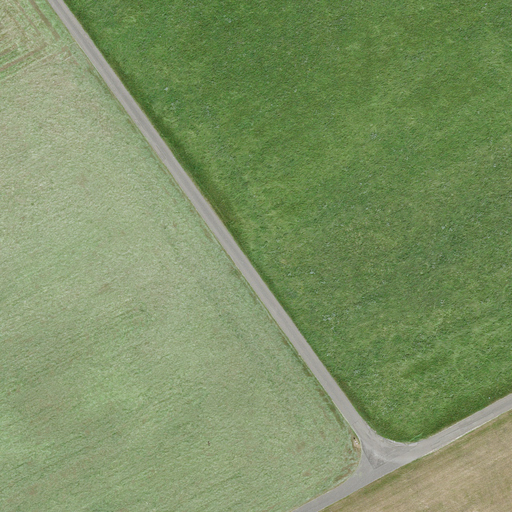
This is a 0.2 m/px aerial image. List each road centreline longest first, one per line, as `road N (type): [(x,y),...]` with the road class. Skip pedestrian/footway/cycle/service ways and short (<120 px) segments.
road 1 (track): [(50,0),(384,468)]
road 2 (track): [(511,401),(305,511)]
